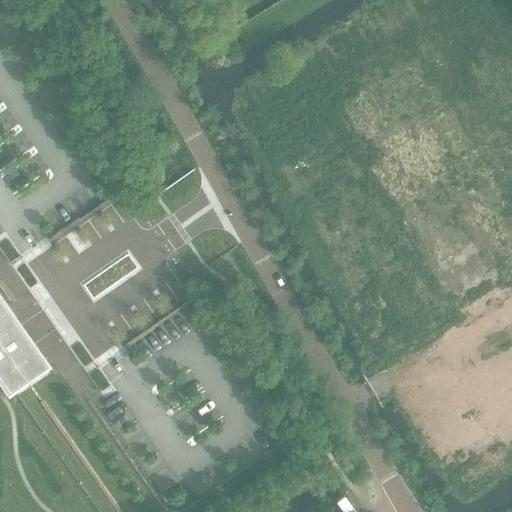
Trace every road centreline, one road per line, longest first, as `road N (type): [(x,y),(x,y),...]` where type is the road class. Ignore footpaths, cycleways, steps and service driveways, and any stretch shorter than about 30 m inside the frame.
road 1 (residential): [(407,511),(112,0)]
road 2 (unknown): [(391,382),(437,441),(474,437),(511,412)]
road 3 (unknown): [(391,382),(511,306)]
